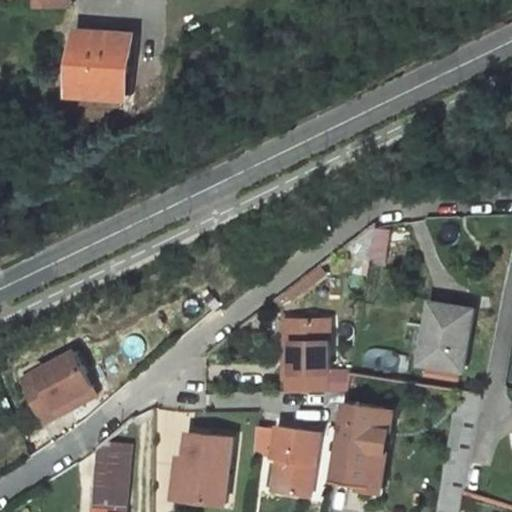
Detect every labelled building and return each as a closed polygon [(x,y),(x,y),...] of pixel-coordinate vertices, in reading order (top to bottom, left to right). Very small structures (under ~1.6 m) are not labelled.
[(132,94),(137,34),(81,30),(77,90),(132,94)] [(465,368),(475,308),(434,301),(423,361),(465,368)] [(294,343),(294,371),(291,371),(291,392),(329,392),(329,371),(332,371),(332,321),(291,322),(291,343),(294,343)] [(51,413),(83,391),(62,359),(13,392),(39,431),(55,419),(51,413)] [(389,407),(349,400),(336,479),(376,485),(382,448),(389,450),(392,428),(385,427),(389,407)] [(382,448),(376,485),(387,487),(400,409),(389,407),(385,427),(392,428),(389,450),(382,448)] [(462,511),(481,414),(455,410),(436,511),(462,511)] [(282,455),(277,489),(314,494),(323,431),(282,425),(278,455),(282,455)] [(277,429),(261,427),(258,454),(275,456),(277,429)] [(195,433),(186,497),(229,503),(238,438),(195,433)]
